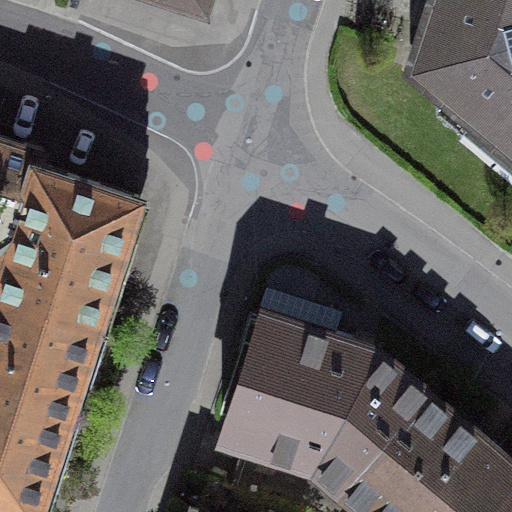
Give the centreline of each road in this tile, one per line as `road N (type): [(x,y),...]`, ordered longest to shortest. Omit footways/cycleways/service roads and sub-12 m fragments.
road 1 (residential): [(120,511),(247,137)]
road 2 (residential): [(511,329),(247,137)]
road 3 (residential): [(247,137),(195,105),(0,27)]
road 4 (residential): [(247,137),(292,0)]
